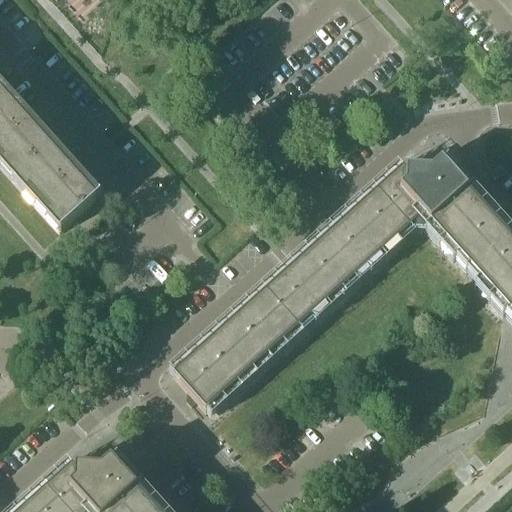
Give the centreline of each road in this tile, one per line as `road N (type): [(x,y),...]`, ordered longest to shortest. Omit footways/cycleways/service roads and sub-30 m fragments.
road 1 (residential): [(0,38),(237,295)]
road 2 (residential): [(511,116),(431,124),(237,295)]
road 3 (residential): [(0,507),(140,380)]
road 4 (residential): [(140,380),(256,511)]
road 5 (residential): [(237,295),(140,380)]
